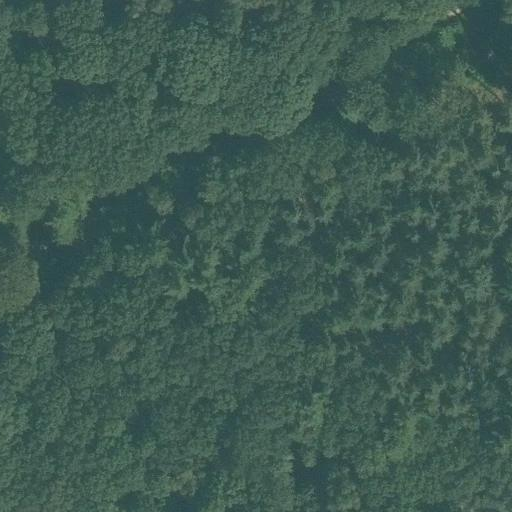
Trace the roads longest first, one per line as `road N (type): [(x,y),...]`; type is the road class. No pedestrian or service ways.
road 1 (track): [(464,0),(121,196),(0,284)]
road 2 (track): [(0,285),(493,511)]
